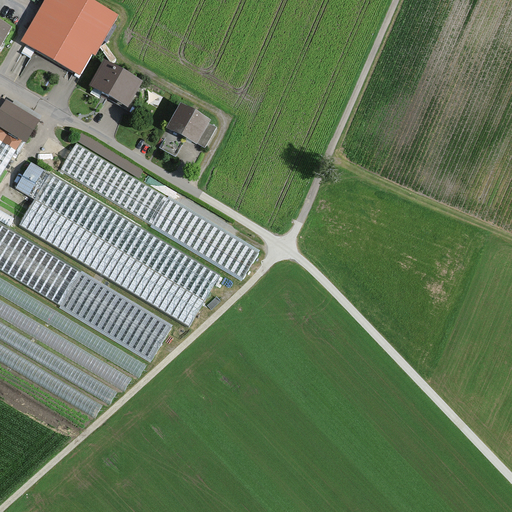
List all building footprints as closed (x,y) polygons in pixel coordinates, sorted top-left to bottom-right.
[(117,18),(85,0),(48,0),(24,44),(84,78),(117,18)] [(16,32),(0,22),(0,55),(2,57),(16,32)] [(147,86),(110,65),(95,92),(131,113),(147,86)] [(44,125),(0,96),(0,128),(30,147),(44,125)] [(216,126),(186,109),(173,132),(203,149),(216,126)] [(0,178),(17,153),(0,142),(0,178)] [(185,143),(178,155),(191,162),(195,156),(189,153),(192,147),(185,143)] [(259,255),(77,148),(62,173),(245,280),(259,255)] [(220,277),(34,166),(19,190),(37,201),(20,229),(189,329),(220,277)] [(170,329),(0,227),(0,270),(151,361),(170,329)] [(0,278),(0,295),(139,378),(146,366),(0,278)] [(0,317),(124,392),(132,379),(0,300),(0,317)] [(117,393),(0,322),(0,340),(110,406),(117,393)] [(0,361),(95,419),(103,406),(0,344),(0,361)] [(89,420),(0,366),(0,379),(84,429),(89,420)]
